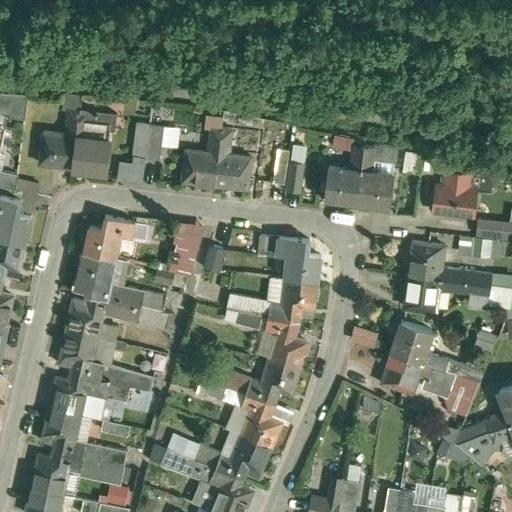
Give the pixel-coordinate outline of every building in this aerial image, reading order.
[(29,93),(0,91),(0,112),(26,118),(29,93)] [(82,94),(65,92),(63,108),(69,109),(81,110),(81,108),(82,94)] [(118,112),(81,108),(81,110),(74,168),(75,168),(75,169),(108,172),(112,130),(116,130),(118,112)] [(66,134),(45,132),(41,164),(74,168),(81,110),(69,109),(66,134)] [(212,127),(209,151),(187,148),(183,180),(217,184),(223,128),(225,116),(209,114),(207,127),(212,127)] [(151,124),(139,123),(135,156),(148,157),(151,124)] [(165,126),(151,124),(148,157),(161,159),(165,126)] [(253,155),(230,153),(233,129),(223,128),(217,184),(249,188),(253,155)] [(352,168),(330,165),(326,197),(359,201),(366,145),(355,144),(352,168)] [(395,173),(374,170),(375,159),(397,161),(398,147),(376,144),(376,146),(366,145),(359,201),(391,205),(395,173)] [(406,148),(404,168),(422,170),(424,150),(406,148)] [(290,151),(278,149),(274,182),(286,183),(290,151)] [(304,163),(293,161),(290,190),(301,191),(304,163)] [(20,173),(0,169),(0,184),(18,189),(20,173)] [(470,173),(444,172),(443,187),(437,186),(435,213),(474,215),(476,188),(470,188),(470,173)] [(22,200),(0,194),(0,211),(0,212),(0,236),(26,243),(32,216),(19,214),(22,200)] [(107,215),(104,227),(91,224),(86,251),(116,258),(121,234),(133,236),(136,221),(107,215)] [(511,222),(479,218),(477,234),(511,238),(511,222)] [(276,253),(276,233),(259,233),(258,252),(276,253)] [(311,239),(279,235),(277,251),(287,253),(284,277),(319,282),(323,255),(309,253),(311,239)] [(26,243),(0,236),(0,277),(5,279),(7,266),(20,269),(26,243)] [(444,244),(413,241),(409,273),(465,280),(466,270),(441,267),(444,244)] [(199,248),(184,244),(177,271),(192,275),(199,248)] [(228,248),(213,244),(205,267),(221,271),(228,248)] [(116,258),(86,251),(78,284),(90,287),(89,293),(118,299),(122,284),(111,282),(116,258)] [(284,273),(285,253),(275,253),(275,273),(284,273)] [(465,280),(409,273),(405,305),(436,309),(439,289),(464,292),(465,280)] [(5,279),(0,277),(0,318),(9,321),(15,295),(2,292),(5,279)] [(319,282),(284,277),(280,302),(269,300),(266,315),(297,321),(299,314),(314,316),(314,315),(311,315),(312,308),(315,309),(319,282)] [(87,299),(75,297),(68,329),(98,336),(103,313),(115,316),(118,299),(89,293),(87,299)] [(297,321),(266,315),(263,331),(274,334),(267,357),(298,367),(306,342),(294,338),(297,321)] [(9,321),(0,318),(0,360),(1,360),(9,322),(9,321)] [(433,329),(403,320),(393,350),(447,367),(450,357),(427,349),(433,329)] [(379,333),(355,325),(351,339),(375,347),(379,333)] [(98,336),(68,329),(60,363),(72,365),(70,370),(101,377),(104,364),(93,361),(98,336)] [(447,367),(393,350),(383,381),(415,391),(421,371),(430,374),(426,385),(448,392),(455,370),(447,367)] [(298,367),(267,357),(259,383),(250,380),(246,392),(274,401),(278,389),(291,393),(298,367)] [(101,377),(70,370),(69,377),(57,374),(50,407),(81,414),(86,392),(97,394),(101,377)] [(511,386),(500,391),(508,411),(485,420),(489,430),(511,421),(511,386)] [(274,401),(246,392),(241,408),(250,412),(241,434),(271,446),(280,421),(268,417),(274,401)] [(81,414),(50,407),(43,440),(56,442),(55,449),(84,456),(87,441),(76,439),(81,414)] [(511,421),(489,430),(493,440),(511,432),(511,421)] [(271,446),(241,434),(232,457),(223,453),(218,466),(244,476),(248,465),(261,471),(271,446)] [(128,451),(87,441),(84,456),(125,465),(128,451)] [(53,455),(40,453),(33,486),(34,485),(65,492),(70,468),(80,471),(84,456),(55,449),(53,455)] [(125,465),(84,456),(80,471),(122,480),(125,465)] [(244,476),(218,466),(212,481),(220,484),(211,507),(223,511),(242,511),(250,493),(239,488),(244,476)] [(354,511),(360,481),(344,478),(340,498),(337,511),(354,511)] [(105,500),(128,502),(129,483),(107,482),(105,500)] [(65,492),(34,485),(33,486),(27,511),(60,511),(65,494),(75,496),(75,494),(74,494),(65,492)] [(397,511),(402,487),(390,486),(385,511),(397,511)] [(417,490),(402,487),(397,511),(412,511),(416,494),(417,490)] [(337,511),(340,498),(312,493),(308,511),(337,511)] [(462,495),(447,493),(447,499),(416,494),(415,504),(429,507),(445,509),(444,511),(459,511),(462,495)] [(129,511),(131,508),(102,502),(99,511),(129,511)]
